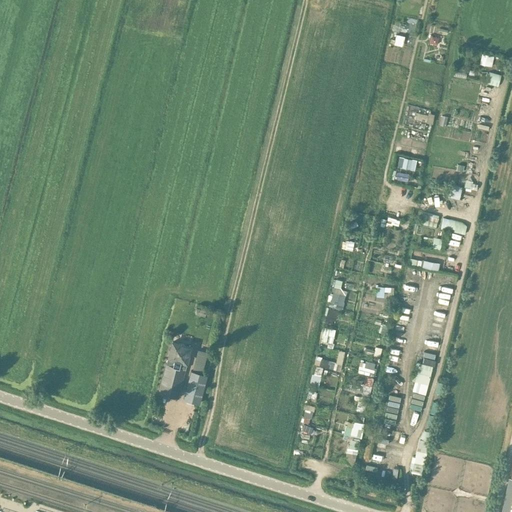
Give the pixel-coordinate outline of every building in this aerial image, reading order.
[(167,358),(166,364),(185,369),(187,363),(186,363),(190,346),(172,341),(168,358),(167,358)] [(416,362),(412,380),(415,381),(412,391),(425,394),(432,366),(434,366),(435,360),(423,357),(422,363),(416,362)] [(185,369),(166,364),(158,393),(178,398),(186,369),(185,369)] [(191,370),(183,399),(198,403),(206,374),(191,370)] [(510,476),(502,511),(511,511),(511,469),(511,476),(510,476)]
